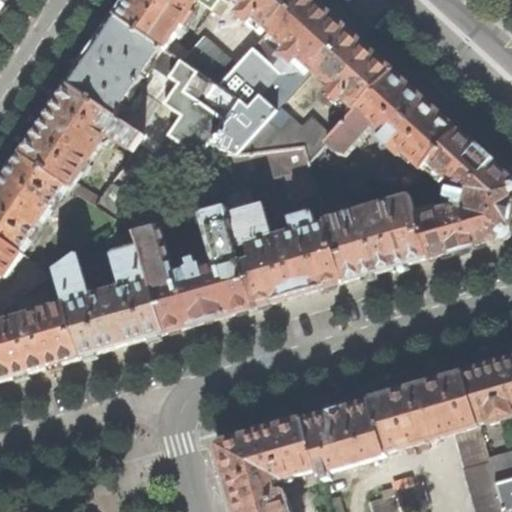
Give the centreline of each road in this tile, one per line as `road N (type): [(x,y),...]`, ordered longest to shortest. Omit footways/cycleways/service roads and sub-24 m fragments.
road 1 (residential): [(181,409),(210,384),(511,299)]
road 2 (residential): [(0,442),(136,405),(181,409)]
road 3 (residential): [(0,101),(71,0)]
